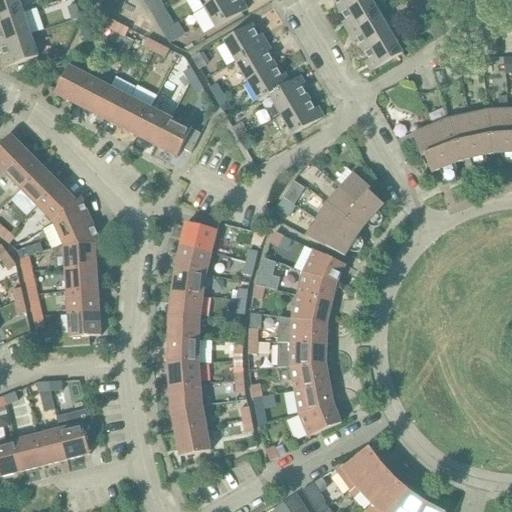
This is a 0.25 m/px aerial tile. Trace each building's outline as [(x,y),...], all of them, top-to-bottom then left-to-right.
[(0,0),(0,21),(23,13),(18,0),(0,0)] [(199,0),(204,8),(218,0),(199,0)] [(238,2),(237,0),(218,0),(204,8),(216,29),(230,20),(247,10),(241,0),(238,2)] [(334,0),(340,11),(357,0),(329,0),(331,2),(334,0)] [(371,0),(357,0),(340,11),(346,21),(343,23),(348,32),(379,14),(371,0)] [(422,15),(429,11),(422,0),(421,0),(415,4),(422,15)] [(80,18),(76,5),(68,8),(72,21),(80,18)] [(429,27),(435,23),(429,11),(422,15),(429,27)] [(23,13),(0,21),(0,45),(0,46),(31,35),(23,13)] [(357,39),(363,50),(391,34),(379,14),(348,32),(353,41),(357,39)] [(163,33),(170,29),(163,16),(156,20),(163,33)] [(118,24),(107,18),(103,26),(114,32),(118,24)] [(118,24),(114,32),(125,37),(129,29),(118,24)] [(224,42),(236,62),(267,44),(262,35),(259,37),(252,26),(224,42)] [(163,33),(170,44),(177,40),(170,29),(163,33)] [(391,34),(363,50),(369,60),(366,62),(371,72),(403,54),(391,34)] [(38,57),(31,35),(0,46),(4,57),(0,58),(4,69),(38,57)] [(158,45),(147,39),(143,47),(154,52),(158,45)] [(267,44),(236,62),(247,82),(276,66),(269,55),(273,54),(267,44)] [(158,45),(154,52),(165,58),(169,50),(158,45)] [(46,62),(59,58),(57,50),(44,55),(46,62)] [(199,70),(206,67),(199,54),(192,58),(199,70)] [(185,63),(178,60),(167,81),(174,84),(185,63)] [(247,82),(259,102),(290,84),(290,83),(284,74),(281,76),(276,66),(247,82)] [(55,95),(76,105),(90,77),(69,67),(55,95)] [(184,72),(190,82),(197,78),(191,68),(184,72)] [(110,88),(90,77),(76,105),(96,116),(110,88)] [(270,96),(281,115),(309,99),(303,89),(306,87),(300,77),(290,83),(290,84),(259,102),(270,96)] [(197,78),(190,82),(197,94),(204,90),(197,78)] [(216,100),(223,96),(216,84),(209,88),(216,100)] [(96,116),(116,126),(131,98),(110,88),(96,116)] [(216,100),(223,112),(230,108),(223,96),(216,100)] [(116,126),(136,137),(151,109),(131,98),(116,126)] [(309,99),(281,115),(293,136),(324,118),(318,108),(315,109),(309,99)] [(136,137),(157,147),(171,119),(151,109),(136,137)] [(494,155),(493,145),(489,111),(469,116),(480,169),(482,168),(483,168),(484,167),(485,166),(486,165),(486,164),(487,163),(487,161),(487,160),(487,159),(486,157),(494,155)] [(508,111),(489,111),(493,145),(494,155),(502,155),(502,158),(503,159),(503,161),(504,162),(505,163),(506,164),(508,164),(509,164),(511,164),(508,111)] [(469,116),(450,120),(460,153),(462,162),(470,161),(470,162),(471,164),(472,165),(472,166),(473,167),(475,168),(476,168),(477,169),(479,169),(480,169),(469,116)] [(171,119),(157,147),(178,158),(182,149),(191,154),(201,135),(171,119)] [(460,153),(450,120),(432,127),(451,177),(453,177),(454,176),(455,175),(456,174),(456,172),(456,171),(457,169),(456,168),(456,167),(456,165),(462,162),(460,153)] [(232,128),(239,140),(246,136),(240,124),(232,128)] [(451,177),(432,127),(413,135),(425,167),(429,165),(432,174),(440,171),(441,173),(441,174),(442,175),(443,176),(444,177),(446,177),(447,178),(449,178),(450,178),(451,177)] [(239,140),(246,151),(253,147),(246,136),(239,140)] [(0,146),(0,169),(5,175),(27,152),(16,141),(13,144),(8,139),(0,146)] [(43,169),(27,152),(5,175),(21,191),(43,169)] [(37,207),(60,185),(43,169),(21,191),(37,207)] [(380,197),(361,180),(354,174),(342,190),(380,225),(381,224),(382,223),(382,221),(383,220),(382,218),(382,217),(382,216),(381,214),(378,212),(384,206),(377,200),(380,197)] [(60,185),(37,207),(53,223),(76,201),(60,185)] [(285,198),(284,199),(295,206),(295,205),(302,194),(292,188),(285,198)] [(327,204),(355,224),(362,230),(368,225),(370,227),(371,227),(373,228),(374,228),(375,228),(377,227),(378,227),(379,226),(380,225),(342,190),(328,203),(327,204)] [(58,235),(91,220),(81,198),(76,201),(53,223),(58,235)] [(284,199),(277,211),(289,219),(297,207),(295,206),(284,199)] [(362,230),(355,224),(327,204),(317,220),(362,249),(363,248),(363,247),(363,245),(363,244),(363,242),(362,241),(362,240),(361,239),(358,237),(362,230)] [(187,224),(181,246),(211,254),(219,223),(197,218),(195,226),(187,224)] [(58,235),(64,247),(95,245),(101,242),(91,220),(58,235)] [(317,220),(306,237),(337,254),(345,258),(349,251),(352,252),(353,253),(355,253),(356,253),(358,253),(359,252),(360,251),(361,250),(362,249),(317,220)] [(15,238),(10,234),(6,230),(0,236),(9,245),(15,238)] [(278,248),(283,236),(275,233),(270,244),(278,248)] [(97,267),(95,245),(64,247),(55,250),(55,257),(64,257),(65,270),(97,267)] [(9,256),(1,246),(0,246),(0,259),(0,260),(9,256)] [(206,275),(211,254),(181,246),(175,268),(206,275)] [(29,247),(17,252),(20,260),(29,257),(32,256),(29,247)] [(258,253),(250,251),(247,263),(255,265),(258,253)] [(337,285),(346,266),(313,251),(305,269),(304,273),(337,285)] [(9,256),(0,260),(9,271),(16,266),(9,256)] [(265,259),(259,274),(256,287),(264,289),(277,292),(280,281),(273,279),(276,263),(265,259)] [(24,277),(33,275),(30,263),(22,265),(24,277)] [(255,265),(247,263),(244,275),(252,277),(255,265)] [(98,290),(97,268),(65,270),(67,293),(98,290)] [(175,268),(172,293),(203,297),(206,277),(206,275),(175,268)] [(297,297),(332,305),(337,285),(304,273),(297,297)] [(24,277),(27,290),(36,288),(33,275),(24,277)] [(253,299),(261,301),(264,289),(256,287),(253,299)] [(23,300),(21,289),(12,291),(15,303),(23,300)] [(67,293),(68,315),(100,313),(98,290),(67,293)] [(248,291),(240,290),(238,302),(246,303),(248,291)] [(200,319),(203,297),(172,293),(169,316),(200,319)] [(291,320),(328,324),(332,305),(297,297),(291,320)] [(23,300),(15,303),(18,315),(26,313),(23,300)] [(246,303),(238,302),(236,314),(244,315),(246,303)] [(33,318),(42,316),(39,304),(31,306),(33,318)] [(101,336),(100,313),(68,315),(70,335),(56,336),(57,348),(90,346),(89,337),(101,336)] [(33,318),(36,330),(45,328),(42,316),(33,318)] [(169,317),(168,340),(200,341),(200,319),(169,316),(169,317)] [(278,344),(327,345),(328,324),(291,320),(279,318),(278,344)] [(243,330),(235,330),(235,342),(243,342),(243,330)] [(249,330),(249,343),(257,343),(257,330),(249,330)] [(199,363),(200,341),(168,340),(167,363),(199,363)] [(243,342),(235,342),(234,355),(242,355),(243,342)] [(248,355),(256,355),(257,343),(249,343),(248,355)] [(290,368),(326,365),(327,345),(278,344),(277,369),(290,368)] [(167,363),(169,387),(201,385),(199,364),(199,363),(167,363)] [(330,385),(326,365),(290,368),(295,391),(330,385)] [(243,369),(235,370),(236,382),(244,381),(243,369)] [(244,381),(236,382),(237,394),(245,394),(244,381)] [(63,391),(62,382),(48,383),(50,392),(63,391)] [(38,393),(50,392),(48,383),(37,384),(38,393)] [(202,407),(201,385),(169,387),(171,411),(202,407)] [(253,399),(261,397),(259,385),(251,387),(253,399)] [(295,391),(301,417),(334,405),(330,385),(295,391)] [(19,401),(15,393),(4,397),(6,406),(19,401)] [(256,411),(263,410),(261,397),(253,399),(256,411)] [(334,405),(301,417),(301,419),(308,438),(341,425),(334,405)] [(171,412),(176,434),(206,428),(202,407),(171,411),(171,412)] [(249,408),(241,409),(243,421),(251,420),(249,408)] [(57,418),(60,430),(68,461),(90,455),(88,446),(98,443),(89,410),(57,418)] [(251,420),(243,421),(246,434),(253,432),(251,420)] [(211,452),(206,428),(176,434),(179,450),(183,449),(184,457),(211,452)] [(46,466),(68,461),(60,430),(38,436),(46,466)] [(38,436),(15,442),(23,472),(46,466),(38,436)] [(23,472),(15,442),(0,445),(0,474),(1,478),(23,472)] [(266,450),(270,462),(279,459),(274,447),(266,450)] [(370,448),(337,472),(336,470),(328,476),(343,497),(348,493),(382,465),(370,448)] [(360,492),(372,505),(396,480),(382,465),(348,493),(352,499),(360,492)] [(396,511),(411,493),(396,480),(372,505),(364,511),(396,511)] [(324,501),(314,484),(302,491),(312,508),(315,511),(325,511),(329,509),(324,503),(326,502),(324,501)] [(423,511),(428,504),(411,493),(396,511),(423,511)] [(306,511),(308,511),(297,494),(283,503),(289,511),(306,511)]
